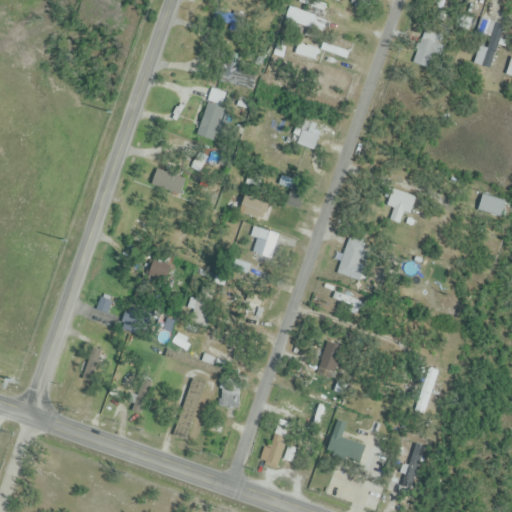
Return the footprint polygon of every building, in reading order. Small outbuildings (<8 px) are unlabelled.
[(286,19),(315,30),(319,19),(290,7),(286,19)] [(489,36),(494,24),(477,16),(471,28),(489,36)] [(430,69),(444,37),(426,30),(412,62),(430,69)] [(487,69),(494,52),(480,46),(473,63),(487,69)] [(219,81),(253,90),(257,72),(224,63),(219,81)] [(214,141),(229,95),(211,89),(196,135),(214,141)] [(168,188),(170,174),(156,171),(153,186),(168,188)] [(299,205),(301,188),(290,186),(288,204),(299,205)] [(402,214),(413,214),(413,193),(389,193),(389,209),(391,209),(391,222),(402,222),(402,214)] [(478,208),(500,218),(506,203),(484,194),(478,208)] [(237,212),(263,222),(269,205),(243,196),(237,212)] [(185,247),(190,235),(173,226),(167,238),(185,247)] [(277,234),(257,230),(251,259),(271,264),(277,234)] [(359,276),(368,245),(348,240),(340,270),(359,276)] [(147,274),(165,282),(174,263),(156,254),(147,274)] [(341,302),(354,309),(359,301),(346,294),(341,302)] [(262,312),(267,304),(252,296),(247,304),(262,312)] [(330,390),(337,363),(321,359),(314,385),(330,390)] [(186,441),(204,383),(191,379),(173,436),(186,441)] [(239,382),(219,383),(220,408),(240,408),(239,382)] [(358,445),(342,438),(347,426),(338,421),(325,450),(351,461),(358,445)] [(258,460),(274,469),(288,443),(274,434),(258,460)]
